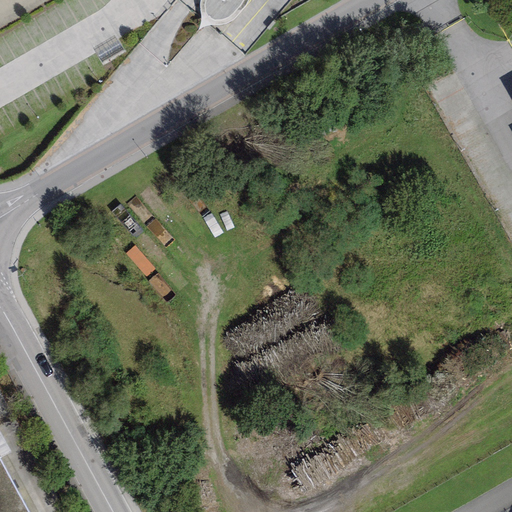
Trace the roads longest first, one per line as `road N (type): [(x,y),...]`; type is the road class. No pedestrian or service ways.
road 1 (unclassified): [(0,219),(373,0)]
road 2 (unclassified): [(0,310),(111,511)]
road 3 (unknown): [(434,0),(511,138)]
